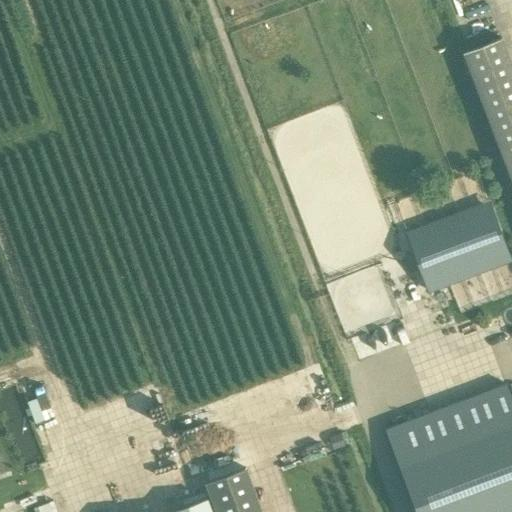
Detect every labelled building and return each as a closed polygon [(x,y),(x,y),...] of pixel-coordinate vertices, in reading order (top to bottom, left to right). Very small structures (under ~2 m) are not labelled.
[(511,180),(511,69),(501,41),(464,55),(511,180)] [(493,213),(410,244),(429,294),(456,284),(452,275),(508,254),(493,213)] [(349,304),(353,325),(370,322),(365,301),(349,304)] [(511,511),(511,397),(507,383),(387,428),(418,511),(511,511)] [(281,439),(317,425),(302,388),(267,402),(281,439)] [(340,433),(329,437),(333,448),(344,444),(340,433)] [(157,467),(163,484),(188,475),(182,458),(157,467)] [(215,511),(260,511),(245,471),(206,485),(215,511)] [(179,504),(201,497),(198,486),(175,493),(179,504)] [(211,511),(206,498),(168,511),(211,511)] [(56,511),(53,502),(34,509),(35,511),(56,511)]
